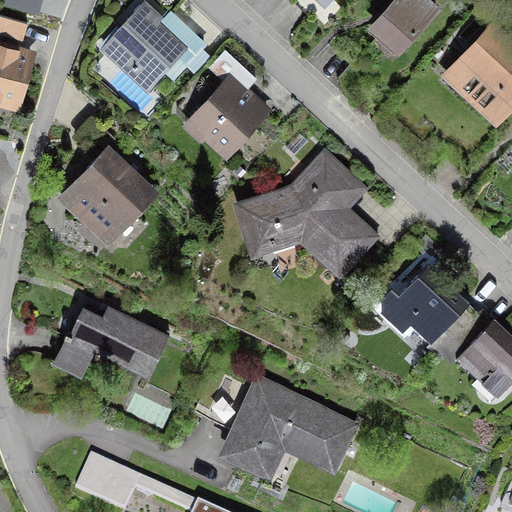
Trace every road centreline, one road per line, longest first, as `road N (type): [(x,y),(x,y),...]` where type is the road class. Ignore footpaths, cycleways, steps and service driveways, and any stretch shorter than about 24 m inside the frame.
road 1 (residential): [(511,280),(209,0)]
road 2 (residential): [(82,0),(16,215),(0,311)]
road 3 (unknown): [(10,444),(67,428),(158,449),(221,480)]
